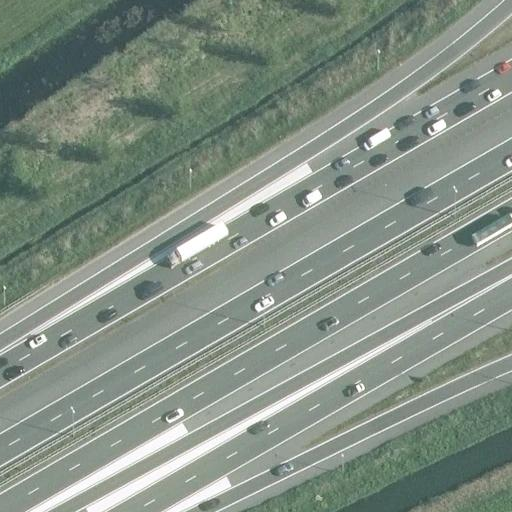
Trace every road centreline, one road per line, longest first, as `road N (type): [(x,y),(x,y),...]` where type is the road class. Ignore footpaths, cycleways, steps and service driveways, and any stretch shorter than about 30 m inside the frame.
road 1 (motorway): [(511,6),(443,63),(129,260),(0,358)]
road 2 (motorway): [(0,511),(511,215)]
road 3 (motorway): [(511,75),(0,368)]
road 4 (motorway): [(511,156),(0,441)]
road 5 (motorway): [(58,511),(511,274)]
road 6 (motorway): [(133,511),(511,287)]
road 7 (motorway): [(186,511),(511,362)]
